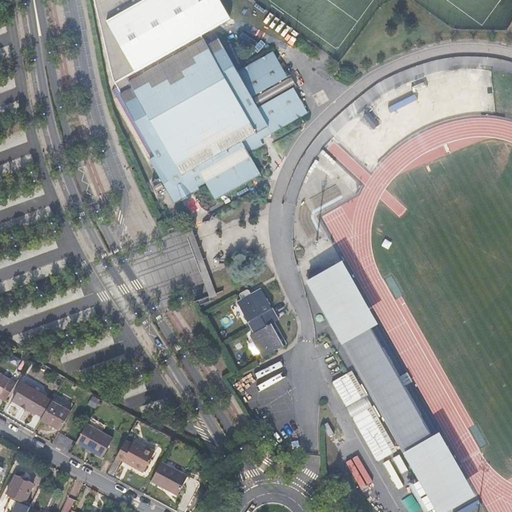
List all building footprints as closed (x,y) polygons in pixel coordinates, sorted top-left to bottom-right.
[(160,182),(152,187),(160,199),(168,194),(175,206),(180,203),(182,205),(194,197),(193,195),(200,191),(199,190),(207,185),(217,202),(262,177),(250,155),(264,147),(261,141),(265,138),(270,140),(272,134),(306,114),(292,90),(295,88),(288,76),(285,78),(271,54),(236,74),(218,42),(207,49),(199,36),(231,18),(220,0),(101,0),(94,4),(100,14),(97,15),(103,25),(100,27),(106,37),(103,38),(108,48),(106,50),(111,59),(108,61),(114,71),(111,72),(117,82),(114,84),(118,91),(113,94),(151,163),(150,163),(160,182)] [(435,79),(440,109),(480,102),(474,72),(435,79)] [(411,87),(376,107),(391,134),(426,114),(411,87)] [(0,116),(15,111),(12,103),(0,107),(0,116)] [(368,112),(363,117),(373,128),(378,124),(368,112)] [(357,123),(331,154),(354,174),(380,143),(357,123)] [(359,308),(334,322),(342,342),(362,332),(356,321),(363,317),(369,328),(383,321),(350,262),(336,269),(359,308)] [(320,267),(306,275),(310,280),(323,273),(320,267)] [(336,269),(311,283),(334,322),(359,308),(336,269)] [(251,335),(263,356),(286,342),(274,321),(278,319),(266,297),(260,287),(251,293),(248,289),(246,288),(239,292),(239,294),(241,298),(237,301),(255,332),(251,335)] [(363,317),(356,321),(362,332),(342,342),(403,452),(431,436),(369,328),(363,317)] [(352,369),(332,380),(376,459),(396,447),(352,369)] [(0,399),(4,402),(16,384),(0,373),(0,399)] [(35,414),(45,396),(23,383),(13,401),(35,414)] [(51,401),(41,419),(60,429),(70,412),(51,401)] [(90,418),(76,443),(103,458),(113,439),(102,433),(105,426),(90,418)] [(321,423),(328,435),(333,432),(326,420),(321,423)] [(447,433),(409,453),(442,511),(453,511),(483,496),(447,433)] [(125,440),(117,456),(144,471),(155,451),(135,440),(132,444),(125,440)] [(399,454),(393,457),(401,473),(407,470),(399,454)] [(160,461),(150,480),(177,495),(187,475),(160,461)] [(15,473),(7,491),(25,500),(33,482),(15,473)]
